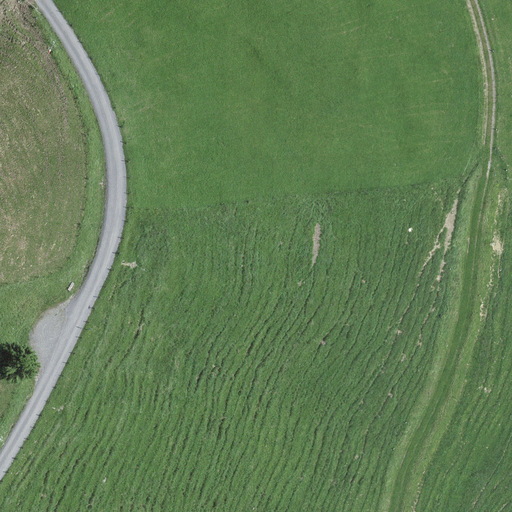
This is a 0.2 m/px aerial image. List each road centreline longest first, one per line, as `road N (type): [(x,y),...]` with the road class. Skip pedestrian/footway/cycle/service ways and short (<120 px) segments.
road 1 (track): [(479,0),(500,68),(500,150),(450,399),(414,467),(407,511)]
road 2 (track): [(40,0),(75,48),(116,138),(111,238),(72,342),(0,464)]
